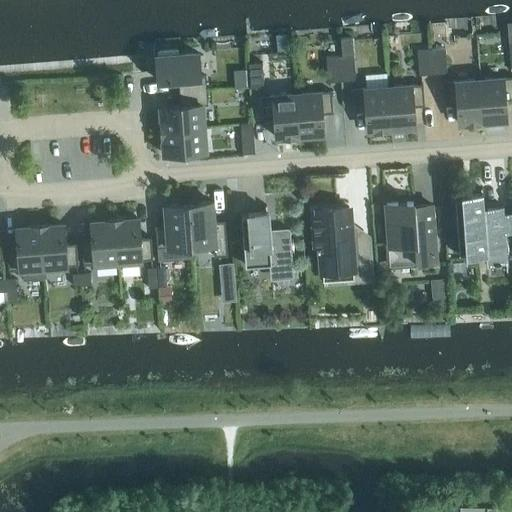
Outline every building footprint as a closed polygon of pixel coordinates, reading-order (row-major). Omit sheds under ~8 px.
[(339,39),(340,56),(342,81),(356,80),(354,55),(353,38),(339,39)] [(446,48),(432,49),(434,74),(448,73),(446,48)] [(200,76),(198,53),(176,54),(176,49),(159,51),(160,56),(156,56),(158,80),(178,79),(179,92),(206,90),(205,75),(200,76)] [(432,49),(418,50),(420,75),(434,74),(432,49)] [(339,55),(326,56),(328,84),(341,83),(339,55)] [(262,62),(248,63),(250,87),(264,86),(262,62)] [(245,86),(245,68),(233,69),(233,87),(245,86)] [(511,98),(511,75),(479,79),(482,121),(506,119),(504,99),(511,98)] [(482,121),(479,79),(444,81),(446,104),(457,103),(459,123),(482,121)] [(413,106),(424,106),(422,83),(421,83),(388,86),(391,128),(415,126),(413,106)] [(364,88),(351,89),(352,103),(365,102),(367,130),(391,128),(388,86),(364,88)] [(208,104),(206,90),(179,92),(180,105),(160,107),(162,130),(204,127),(202,105),(208,104)] [(333,113),(331,90),(296,93),(300,135),(323,133),(322,114),(333,113)] [(300,135),(296,93),(262,95),(263,118),(274,117),(276,137),(300,135)] [(241,126),(243,154),(255,153),(253,126),(241,126)] [(206,151),(204,127),(162,130),(164,154),(206,151)] [(481,196),(454,198),(459,253),(485,251),(486,265),(496,264),(496,265),(501,264),(501,263),(506,263),(506,271),(507,271),(505,233),(511,233),(511,215),(511,213),(503,215),(502,205),(501,205),(501,207),(483,208),(482,188),(481,188),(481,196)] [(213,221),(212,201),(188,203),(192,245),(214,243),(215,256),(226,255),(227,255),(225,220),(213,221)] [(413,201),(386,203),(389,243),(387,243),(388,261),(416,259),(417,263),(435,262),(431,204),(413,205),(413,201)] [(192,245),(188,203),(165,205),(166,225),(155,226),(158,260),(159,260),(193,257),(192,245)] [(290,228),(288,228),(289,231),(269,233),(266,205),(265,205),(266,213),(241,215),(245,264),(270,262),(271,272),(292,270),(292,276),(294,276),(290,228)] [(351,239),(349,206),(317,209),(317,214),(313,214),(316,246),(320,246),(322,272),(348,270),(349,281),(372,280),(369,237),(351,239)] [(153,259),(151,237),(140,238),(138,218),(115,219),(118,262),(153,259)] [(118,262),(115,219),(91,221),(92,241),(81,242),(83,265),(118,262)] [(65,243),(63,224),(40,225),(43,268),(78,265),(76,243),(65,243)] [(44,278),(43,268),(40,225),(16,227),(18,247),(7,248),(8,271),(22,270),(23,280),(44,278)] [(233,272),(232,260),(223,261),(224,273),(233,272)] [(166,278),(165,265),(156,266),(157,278),(166,278)] [(157,278),(156,266),(147,267),(148,279),(157,278)] [(91,283),(90,271),(81,272),(82,284),(91,283)] [(82,284),(81,272),(72,273),(73,285),(82,284)] [(17,288),(15,277),(6,278),(8,289),(17,288)] [(448,305),(447,278),(431,279),(432,306),(448,305)] [(172,301),(171,286),(160,287),(161,302),(172,301)]
